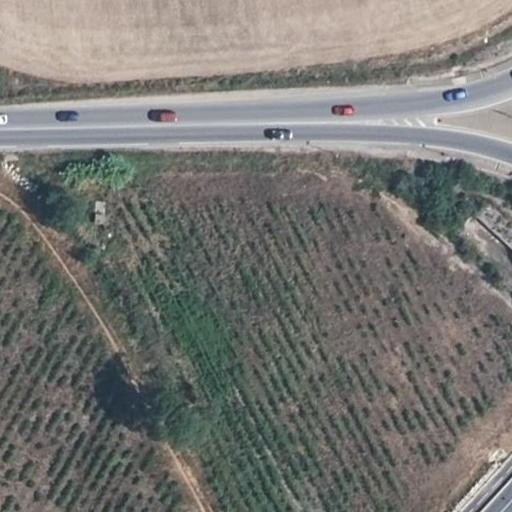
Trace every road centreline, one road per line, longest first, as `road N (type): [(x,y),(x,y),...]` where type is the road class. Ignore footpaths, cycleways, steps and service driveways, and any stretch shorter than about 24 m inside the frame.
road 1 (track): [(0,186),(78,265),(212,511)]
road 2 (secondary): [(0,128),(314,119)]
road 3 (secondary): [(314,119),(424,131),(511,155)]
road 4 (secondary): [(511,84),(314,119)]
